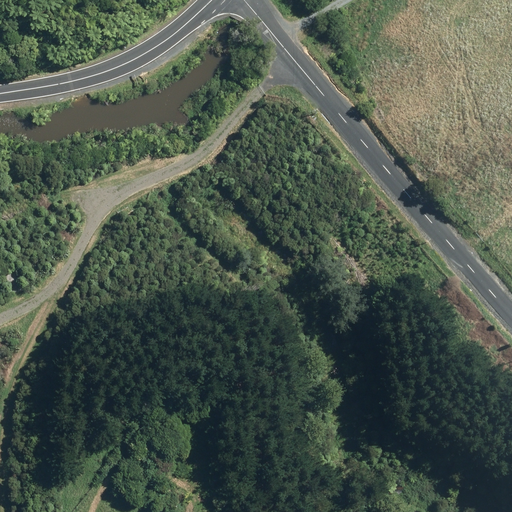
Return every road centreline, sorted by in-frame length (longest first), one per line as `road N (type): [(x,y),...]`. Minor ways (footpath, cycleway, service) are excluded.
road 1 (unclassified): [(243,0),(511,315)]
road 2 (track): [(292,58),(209,147),(93,235),(63,281),(0,325)]
road 3 (unclassified): [(0,94),(134,59),(211,0)]
